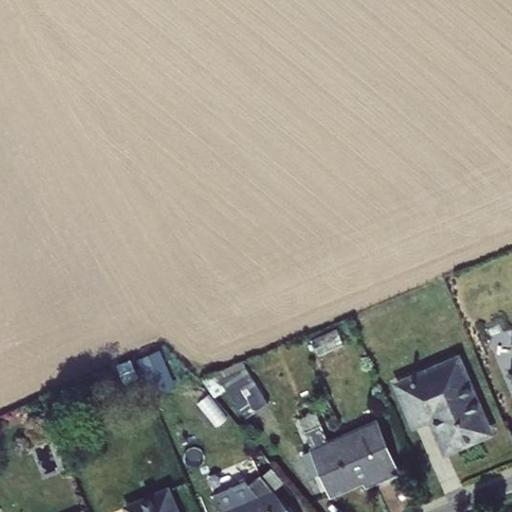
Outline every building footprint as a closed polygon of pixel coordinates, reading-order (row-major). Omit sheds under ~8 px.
[(337,328),(311,339),(317,355),(344,344),(337,328)] [(460,353),(393,382),(413,428),(429,421),(444,456),(495,433),(460,353)] [(131,358),(117,364),(125,382),(139,376),(131,358)] [(239,362),(203,377),(237,424),(270,399),(239,362)] [(182,375),(162,386),(168,397),(188,386),(182,375)] [(138,379),(127,384),(133,398),(144,393),(138,379)] [(378,419),(310,448),(330,496),(365,481),(367,486),(400,472),(378,419)] [(292,511),(261,474),(248,485),(257,494),(220,509),(221,511),(292,511)] [(220,509),(257,494),(248,485),(244,480),(213,494),(220,509)] [(180,511),(169,485),(123,505),(125,511),(180,511)]
